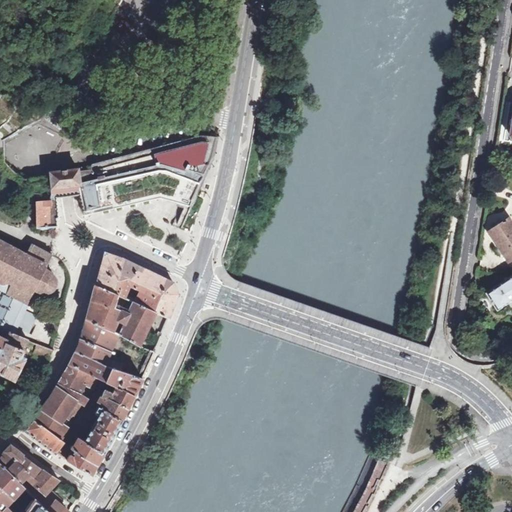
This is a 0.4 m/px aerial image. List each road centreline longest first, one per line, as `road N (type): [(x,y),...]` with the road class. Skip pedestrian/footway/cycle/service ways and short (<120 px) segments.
road 1 (residential): [(511,346),(486,359),(468,356),(453,330),(505,0)]
road 2 (unclassified): [(235,118),(195,113),(76,143),(63,159),(69,218),(197,281)]
road 3 (secondary): [(511,435),(488,400),(463,384),(197,281)]
road 4 (secondary): [(197,281),(94,493)]
road 5 (secondary): [(197,281),(235,118)]
road 6 (tertiary): [(511,439),(463,454),(391,511)]
